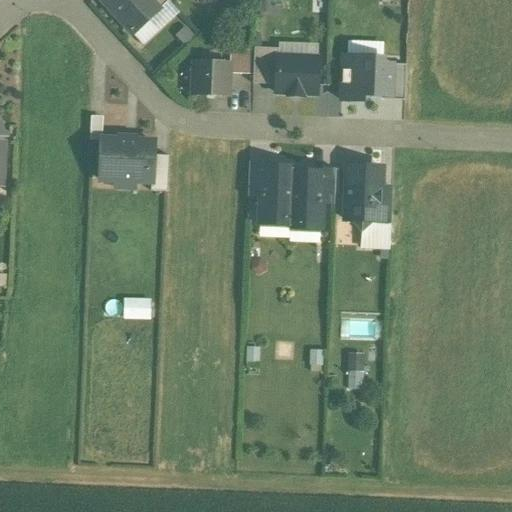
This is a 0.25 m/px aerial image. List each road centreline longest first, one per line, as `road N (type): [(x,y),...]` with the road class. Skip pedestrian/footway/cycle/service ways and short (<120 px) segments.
road 1 (track): [(0,485),(511,507)]
road 2 (residential): [(511,139),(177,122),(62,0)]
